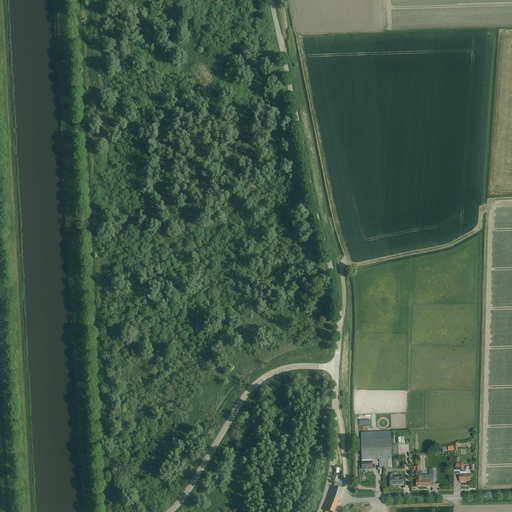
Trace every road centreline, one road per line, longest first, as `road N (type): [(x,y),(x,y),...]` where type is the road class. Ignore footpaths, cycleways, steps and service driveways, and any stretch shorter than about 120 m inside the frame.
road 1 (unclassified): [(335,367),(336,295),(281,45)]
road 2 (unclassified): [(171,511),(262,378),(283,368),(335,367)]
road 3 (unclassified): [(345,499),(511,494)]
